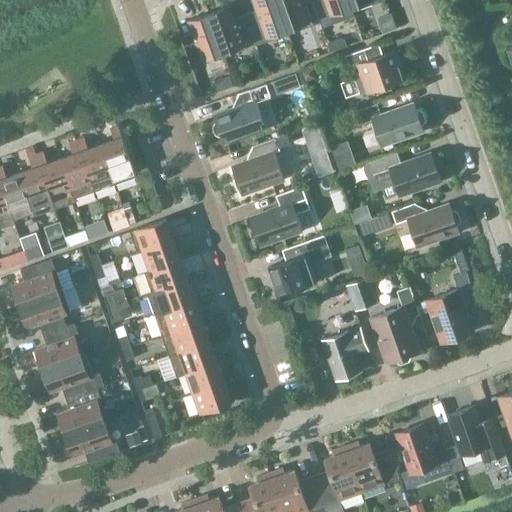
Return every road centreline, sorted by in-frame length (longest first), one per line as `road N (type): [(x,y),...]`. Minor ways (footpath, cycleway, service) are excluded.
road 1 (residential): [(270,418),(130,0)]
road 2 (residential): [(511,274),(418,0)]
road 3 (residential): [(26,500),(74,492),(270,418)]
road 4 (residential): [(270,418),(313,417),(511,350)]
